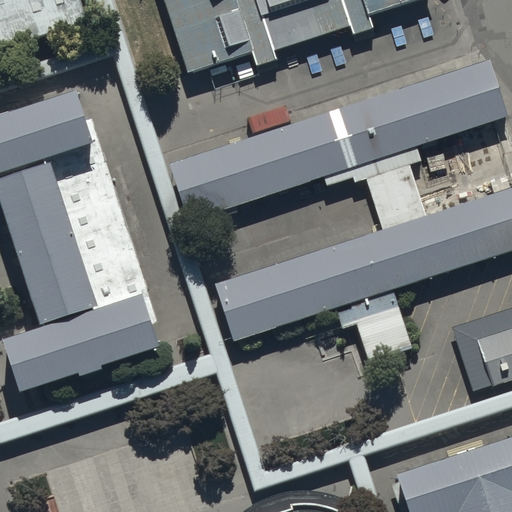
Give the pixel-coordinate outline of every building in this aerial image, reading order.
[(0,0),(0,52),(88,25),(79,0),(0,0)] [(156,0),(180,77),(183,88),(449,8),(446,0),(156,0)] [(487,60),(164,164),(182,221),(360,165),(383,237),(215,290),(233,346),(511,255),(511,185),(424,212),(407,159),(509,129),(487,60)] [(79,95),(0,120),(0,193),(44,330),(5,342),(22,394),(160,350),(142,296),(100,309),(53,161),(95,147),(79,95)] [(142,296),(95,147),(53,161),(100,309),(142,296)] [(511,323),(475,336),(491,386),(511,379),(511,323)] [(511,511),(511,438),(393,477),(404,511),(511,511)]
